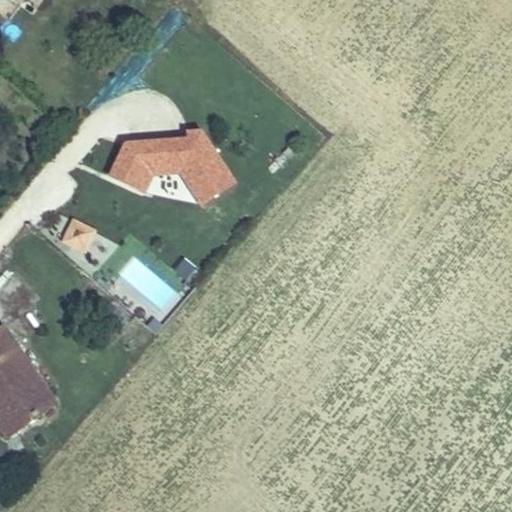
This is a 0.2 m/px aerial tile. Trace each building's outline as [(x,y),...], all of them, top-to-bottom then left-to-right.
[(198,201),(231,180),(199,131),(188,131),(185,139),(125,142),(109,174),(141,189),(148,170),(179,170),(198,201)] [(60,242),(81,251),(90,231),(71,222),(60,242)] [(110,298),(131,315),(137,309),(116,291),(110,298)] [(0,409),(14,431),(53,407),(4,331),(0,333),(0,409)] [(0,427),(6,436),(14,431),(0,409),(0,427)]
